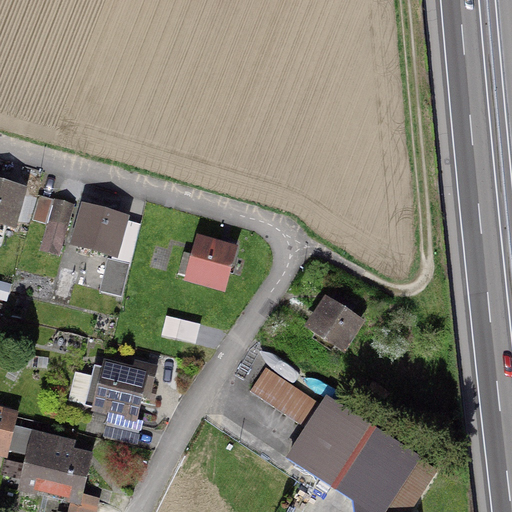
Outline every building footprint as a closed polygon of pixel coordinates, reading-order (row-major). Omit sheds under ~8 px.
[(18,196),(19,193),(0,187),(0,225),(9,228),(14,212),(24,215),(28,199),(18,196)] [(56,257),(70,208),(37,198),(31,222),(48,226),(40,252),(56,257)] [(111,257),(121,222),(85,212),(75,247),(111,257)] [(188,280),(220,289),(231,254),(198,245),(188,280)] [(327,303),(307,332),(339,353),(358,323),(348,316),(351,311),(340,304),(337,309),(327,303)] [(95,410),(95,411),(132,420),(137,398),(147,400),(154,373),(134,368),(132,375),(95,366),(92,379),(78,376),(75,387),(72,389),(69,401),(71,404),(95,410)] [(418,462),(417,463),(326,402),(322,409),(264,370),(248,393),(306,432),(287,461),(363,511),(413,511),(413,509),(435,474),(418,462)] [(386,396),(372,386),(363,398),(377,409),(386,396)] [(58,445),(34,439),(22,489),(76,501),(86,462),(56,455),(58,445)]
